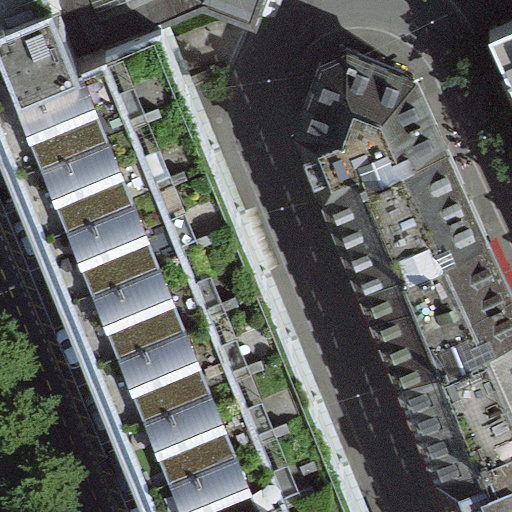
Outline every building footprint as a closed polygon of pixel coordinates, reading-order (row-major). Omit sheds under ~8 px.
[(0,0),(0,92),(63,253),(164,511),(368,511),(240,184),(177,24),(104,52),(83,0),(0,0)] [(83,0),(104,52),(177,24),(208,12),(256,27),(267,0),(83,0)] [(511,86),(511,13),(483,28),(511,86)] [(306,103),(310,131),(334,189),(457,141),(427,75),(403,57),(365,42),(326,59),(306,103)] [(334,189),(375,291),(503,239),(457,141),(334,189)] [(375,291),(411,382),(511,341),(511,261),(503,239),(375,291)] [(511,341),(411,382),(449,475),(511,449),(511,341)] [(511,511),(511,449),(449,475),(463,511),(511,511)]
